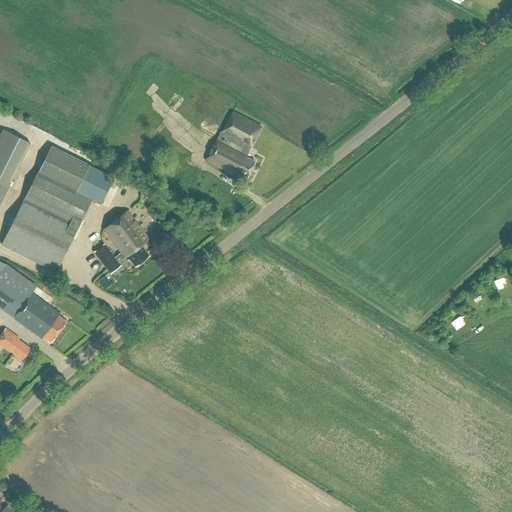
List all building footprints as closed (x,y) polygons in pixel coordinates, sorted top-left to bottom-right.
[(246,179),(254,164),(245,158),(261,128),(233,114),(222,134),(220,133),(205,161),(235,176),(236,174),(246,179)] [(153,138),(164,146),(170,136),(159,129),(153,138)] [(51,145),(24,200),(2,244),(55,270),(91,199),(77,191),(90,165),(51,145)] [(113,176),(90,165),(77,191),(91,199),(100,203),(113,176)] [(135,267),(149,256),(141,245),(148,240),(126,211),(103,229),(122,253),(115,259),(104,243),(92,252),(109,274),(120,266),(118,264),(125,258),(127,261),(129,260),(135,267)] [(58,315),(59,313),(32,294),(37,287),(6,264),(0,272),(0,306),(14,317),(13,318),(41,338),(43,336),(51,342),(66,321),(58,315)] [(0,336),(0,345),(22,361),(31,348),(18,339),(19,338),(6,328),(0,336)]
